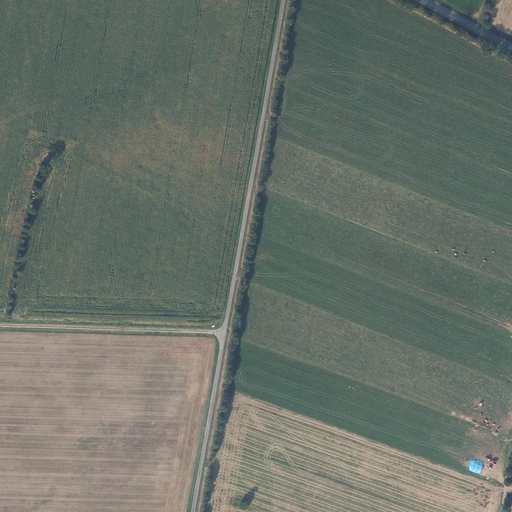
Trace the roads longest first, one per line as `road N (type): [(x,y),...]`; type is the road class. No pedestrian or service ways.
road 1 (unclassified): [(284,0),(193,511)]
road 2 (track): [(223,333),(0,325)]
